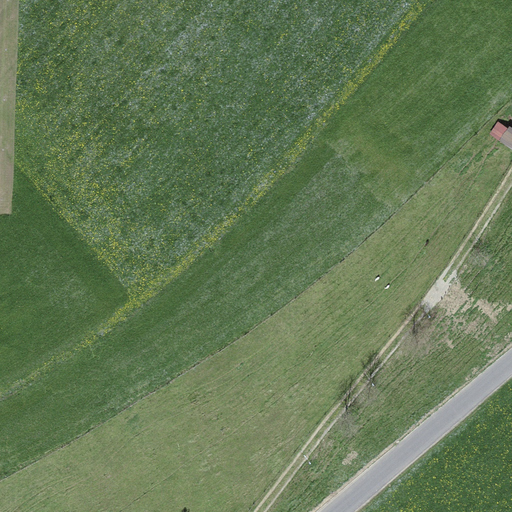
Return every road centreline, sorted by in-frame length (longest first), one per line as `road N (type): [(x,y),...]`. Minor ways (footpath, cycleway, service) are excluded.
road 1 (track): [(260,511),(441,278),(511,167)]
road 2 (unclassified): [(511,365),(340,511)]
